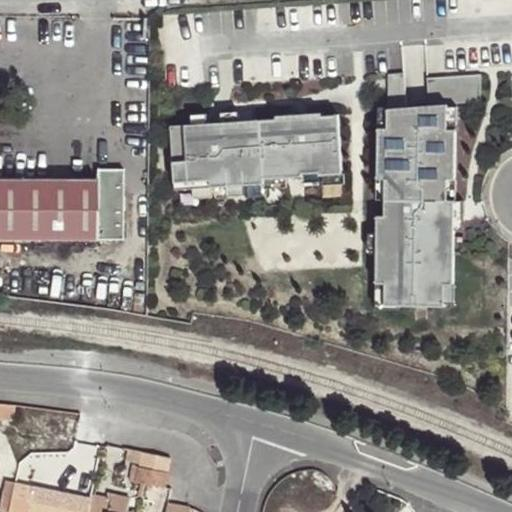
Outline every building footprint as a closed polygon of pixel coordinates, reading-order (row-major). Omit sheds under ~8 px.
[(428,101),(428,42),(403,42),(403,68),(389,68),(389,100),(428,101)] [(455,103),(379,104),(374,301),(450,307),(455,103)] [(340,112),(163,122),(165,198),(343,196),(340,112)] [(0,237),(122,239),(123,169),(97,169),(97,179),(0,177),(0,237)] [(186,292),(175,291),(171,313),(182,315),(186,292)] [(0,405),(0,420),(12,422),(13,407),(0,405)] [(169,458),(142,453),(139,468),(166,473),(169,458)] [(166,473),(139,468),(137,483),(144,485),(164,488),(166,473)] [(77,511),(31,503),(33,489),(6,483),(0,508),(0,510),(7,511),(77,511)] [(33,489),(31,503),(77,511),(88,511),(90,501),(33,489)] [(106,511),(109,501),(92,497),(90,501),(88,511),(106,511)] [(109,501),(106,511),(126,511),(129,501),(110,497),(109,501)]
